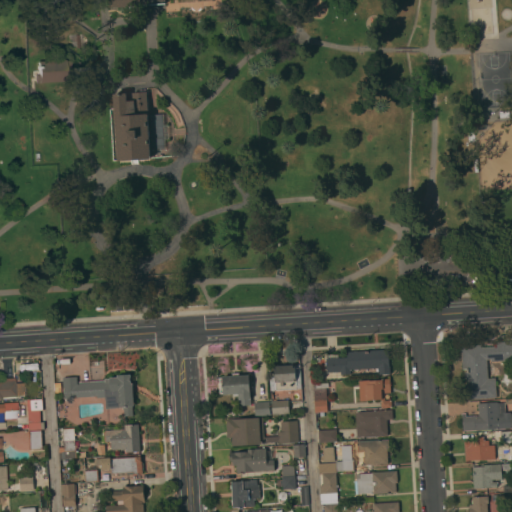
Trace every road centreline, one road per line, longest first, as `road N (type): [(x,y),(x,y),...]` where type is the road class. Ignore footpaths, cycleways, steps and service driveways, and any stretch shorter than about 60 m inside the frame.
road 1 (tertiary): [(0,343),(511,309)]
road 2 (residential): [(433,511),(419,316)]
road 3 (tertiary): [(191,511),(180,331)]
